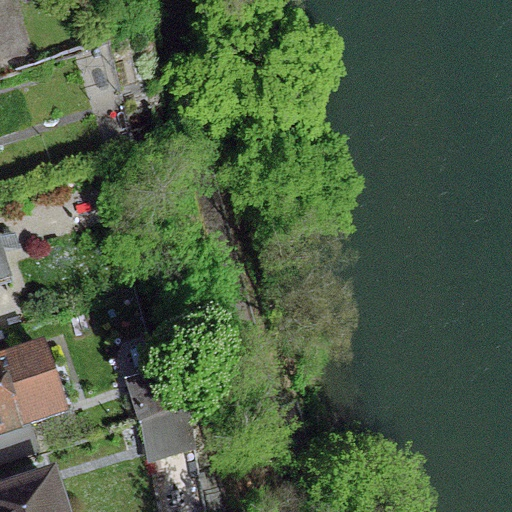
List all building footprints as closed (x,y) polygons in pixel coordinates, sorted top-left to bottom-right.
[(101,93),(92,95),(108,170),(156,154),(150,110),(161,109),(153,56),(109,65),(109,67),(96,70),(101,93)] [(0,437),(13,433),(12,430),(59,415),(38,352),(0,365),(0,437)] [(152,375),(155,386),(125,395),(135,425),(139,424),(174,412),(164,372),(152,375)] [(175,412),(174,412),(139,424),(154,511),(197,511),(180,411),(175,412)] [(0,511),(55,511),(47,485),(43,487),(38,482),(24,487),(23,493),(0,500),(0,511)]
